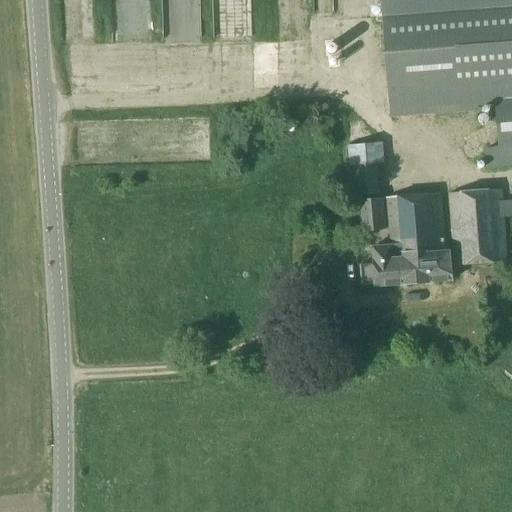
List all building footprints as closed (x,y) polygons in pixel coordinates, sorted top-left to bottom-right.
[(511,0),(382,0),(383,3),(391,115),(495,107),(495,105),(494,85),(511,83),(511,0)] [(182,7),(178,16),(197,26),(202,17),(182,7)] [(498,147),(486,148),(487,166),(499,165),(500,165),(511,163),(511,83),(494,85),(495,105),(495,107),(498,147)] [(377,194),(375,165),(381,164),(380,144),(347,146),(348,166),(353,166),(354,196),(377,194)] [(450,194),(455,266),(508,262),(504,218),(511,217),(511,201),(503,202),(502,190),(450,194)] [(359,265),(361,285),(376,284),(376,287),(452,281),(450,252),(448,252),(447,248),(445,248),(441,195),(388,199),(391,247),(373,248),(375,264),(359,265)] [(359,201),(362,232),(386,230),(383,199),(359,201)]
